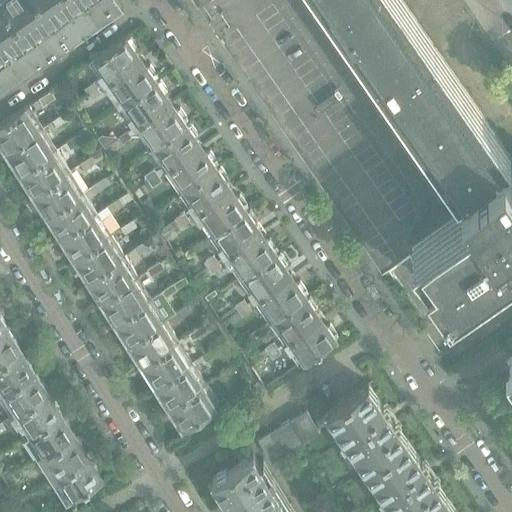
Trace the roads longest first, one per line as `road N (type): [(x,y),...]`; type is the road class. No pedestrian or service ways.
road 1 (residential): [(511,511),(160,0)]
road 2 (residential): [(0,223),(183,511)]
